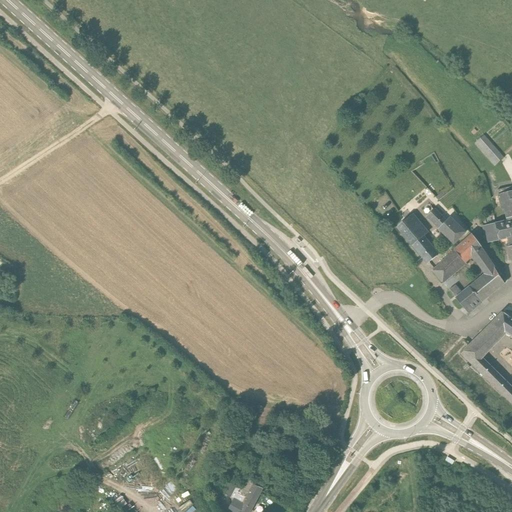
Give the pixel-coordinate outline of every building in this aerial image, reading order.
[(495,167),(505,158),(484,135),(474,143),(495,167)] [(511,186),(505,188),(497,190),(498,197),(495,197),(497,206),(511,203),(511,202),(511,186)] [(507,221),(511,220),(511,202),(511,203),(497,206),(497,207),(500,206),(501,210),(504,209),(507,220),(499,222),(500,223),(507,221)] [(454,245),(466,232),(450,217),(446,221),(435,209),(426,217),(454,245)] [(429,231),(414,213),(397,227),(416,250),(417,250),(424,258),(426,261),(428,263),(439,254),(425,235),(429,231)] [(507,237),(511,235),(511,220),(507,221),(500,223),(504,238),(507,238),(507,237)] [(500,223),(499,222),(495,223),(483,226),(487,242),(504,238),(500,223)] [(472,257),(484,274),(485,273),(485,274),(486,274),(490,281),(486,284),(492,290),(502,281),(473,237),(433,271),(443,283),(467,263),(466,262),(472,257)] [(469,286),(481,301),(492,290),(486,284),(490,281),(486,274),(485,274),(485,273),(484,274),(469,286)] [(455,285),(450,289),(449,290),(469,313),(481,301),(469,286),(462,292),(455,285)] [(511,319),(502,312),(489,326),(489,325),(488,326),(482,333),(495,346),(506,334),(511,338),(511,319)] [(482,333),(470,345),(461,354),(511,404),(511,385),(484,358),(495,346),(482,333)] [(320,428),(328,433),(334,423),(326,418),(320,428)] [(205,473),(207,474),(217,479),(223,467),(212,461),(205,473)] [(256,479),(246,474),(240,487),(225,479),(219,491),(237,500),(237,501),(243,504),(251,489),(260,494),(265,484),(256,479)] [(250,511),(260,494),(251,489),(243,504),(237,501),(234,507),(237,509),(236,511),(250,511)]
